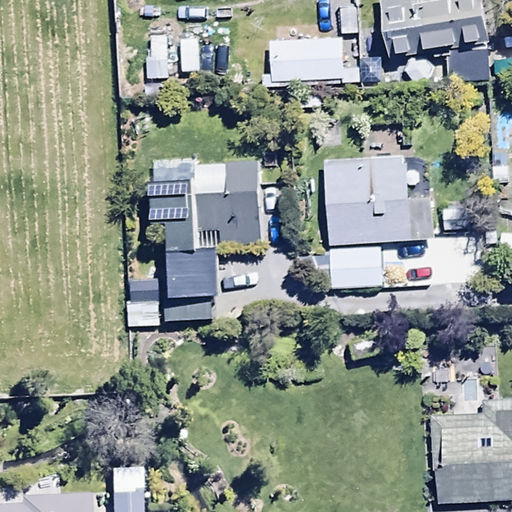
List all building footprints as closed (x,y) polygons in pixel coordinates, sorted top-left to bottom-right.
[(480,0),(378,0),(385,39),(362,42),(366,64),(488,43),(480,0)] [(355,10),(337,11),(339,38),(356,37),(355,10)] [(131,91),(144,90),(144,101),(167,100),(166,41),(129,42),(131,91)] [(341,45),(267,47),(269,78),(260,78),(261,93),(343,90),(341,45)] [(488,55),(445,55),(445,91),(488,91),(488,55)] [(324,164),(328,250),(436,246),(434,203),(406,204),(404,161),(324,164)] [(169,228),(172,297),(163,297),(164,321),(216,319),(212,251),(260,249),(256,165),(225,166),(226,199),(197,201),(196,187),(150,187),(152,229),(169,228)] [(379,253),(380,289),(428,287),(427,251),(379,253)] [(380,289),(379,253),(327,254),(327,260),(310,261),(311,279),(327,279),(328,291),(380,289)] [(79,288),(82,356),(112,355),(109,286),(79,288)] [(142,323),(161,321),(159,287),(140,288),(142,323)] [(431,420),(436,508),(511,504),(511,402),(482,404),(483,417),(431,420)] [(141,511),(139,470),(109,472),(110,511),(141,511)] [(0,511),(90,511),(90,498),(21,500),(21,505),(0,506),(0,511)]
